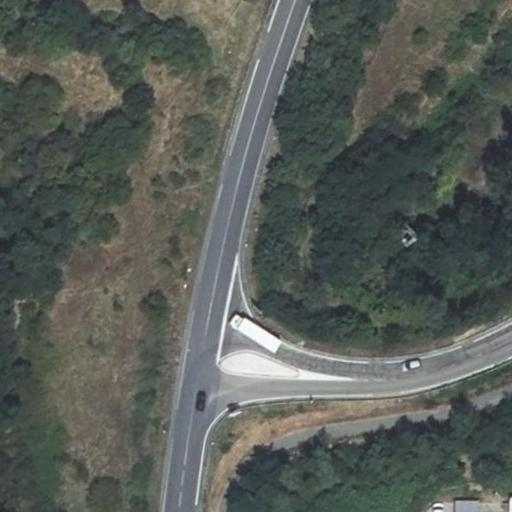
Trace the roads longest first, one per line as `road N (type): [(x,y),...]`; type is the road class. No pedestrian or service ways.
road 1 (tertiary): [(213,318),(237,179),(297,0)]
road 2 (tertiary): [(198,403),(243,388),(346,389),(391,380)]
road 3 (tertiary): [(391,380),(289,355),(213,318)]
road 4 (tertiary): [(511,339),(465,362),(391,380)]
